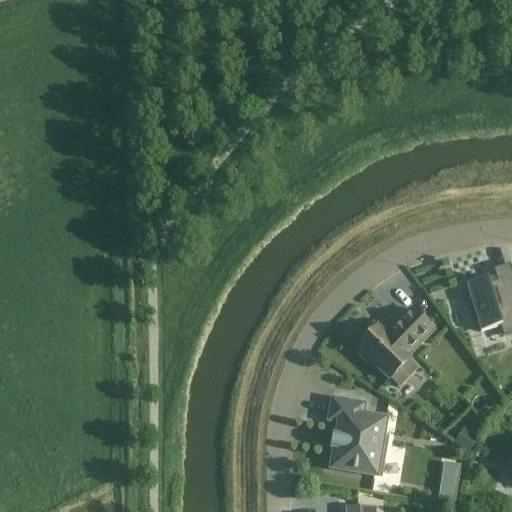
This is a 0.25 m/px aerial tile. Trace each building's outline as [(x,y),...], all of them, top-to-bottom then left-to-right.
[(511,335),(511,273),(510,266),(493,271),(497,282),(488,285),(487,280),(466,286),(471,303),(465,305),(471,325),(477,324),(480,333),(500,327),(503,338),(511,335)] [(454,278),(434,285),(445,315),(465,308),(454,278)] [(409,361),(407,358),(433,332),(411,310),(399,322),(390,332),(391,333),(386,338),(376,328),(356,349),(360,352),(357,355),(367,365),(370,362),(389,381),(409,361)] [(332,401),(332,405),(329,422),(339,424),(336,437),(332,436),(332,437),(336,438),(334,449),(330,449),(330,450),(334,451),(331,470),(376,478),(380,478),(383,460),(379,459),(386,421),(362,417),(363,407),(339,403),(332,401)] [(468,456),(479,440),(467,432),(456,447),(468,456)] [(463,468),(448,467),(447,480),(462,481),(463,468)]
